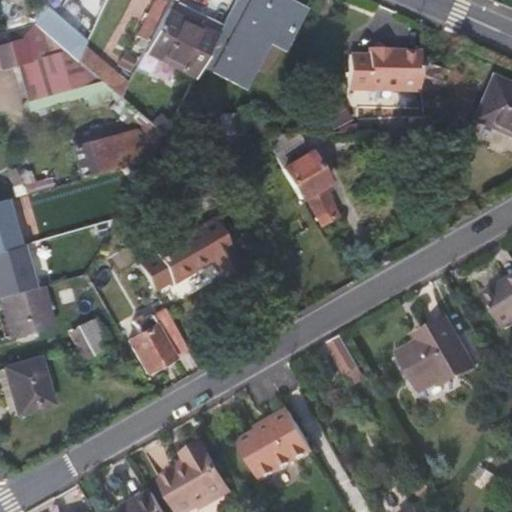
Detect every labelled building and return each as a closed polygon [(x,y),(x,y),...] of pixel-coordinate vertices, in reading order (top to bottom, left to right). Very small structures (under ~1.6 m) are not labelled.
[(169,2),(164,0),(152,0),(133,32),(149,41),(169,2)] [(302,9),(284,0),(235,0),(221,27),(216,37),(202,63),(243,86),(253,66),(248,63),(264,35),(283,45),(302,9)] [(202,63),(216,37),(197,27),(202,18),(169,1),(169,2),(149,41),(144,52),(194,78),(202,63)] [(82,49),(38,11),(34,23),(76,60),(82,49)] [(221,27),(202,18),(197,27),(216,37),(221,27)] [(0,31),(0,68),(17,64),(29,101),(100,81),(76,60),(34,23),(33,22),(0,31)] [(100,81),(116,95),(124,80),(82,47),(82,49),(76,60),(100,81)] [(418,50),(388,52),(388,49),(367,51),(367,56),(348,57),(351,94),(421,89),(420,74),(420,73),(418,50)] [(447,66),(426,61),(424,73),(444,77),(447,66)] [(511,84),(492,75),(474,119),(511,135),(511,84)] [(339,95),(322,105),(335,130),(353,120),(339,95)] [(242,113),(220,114),(220,134),(242,134),(242,113)] [(150,159),(144,136),(135,130),(110,135),(72,147),(80,178),(150,159)] [(261,133),(300,200),(306,196),(321,222),(334,214),(319,189),(328,182),(298,133),(284,133),(261,133)] [(135,261),(153,292),(210,260),(220,276),(240,266),(213,217),(135,261)] [(38,228),(44,251),(56,248),(51,225),(38,228)] [(511,325),(511,280),(482,298),(501,331),(511,325)] [(42,285),(0,296),(0,305),(9,338),(52,327),(42,285)] [(187,350),(163,308),(122,331),(147,372),(187,350)] [(94,316),(67,332),(83,361),(109,346),(94,316)] [(449,320),(420,336),(422,341),(401,354),(423,392),(445,381),(448,385),(476,368),(449,320)] [(342,335),(328,342),(347,374),(360,366),(342,335)] [(3,367),(16,415),(52,404),(39,357),(3,367)] [(316,452),(293,412),(240,443),(263,483),(316,452)] [(185,455),(187,459),(208,448),(206,443),(185,455)] [(163,479),(182,511),(186,511),(201,504),(231,487),(208,448),(187,459),(190,464),(163,479)] [(478,463),(471,474),(482,481),(488,470),(478,463)] [(431,492),(425,480),(415,486),(421,497),(431,492)] [(165,511),(154,493),(118,511),(165,511)]
